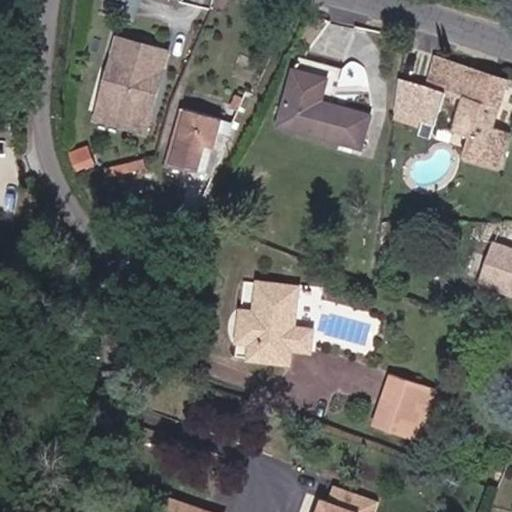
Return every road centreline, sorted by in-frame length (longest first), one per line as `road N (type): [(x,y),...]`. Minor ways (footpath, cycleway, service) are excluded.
road 1 (residential): [(36,105),(40,167),(106,241),(127,331),(89,463),(89,511)]
road 2 (secondary): [(511,48),(364,0)]
